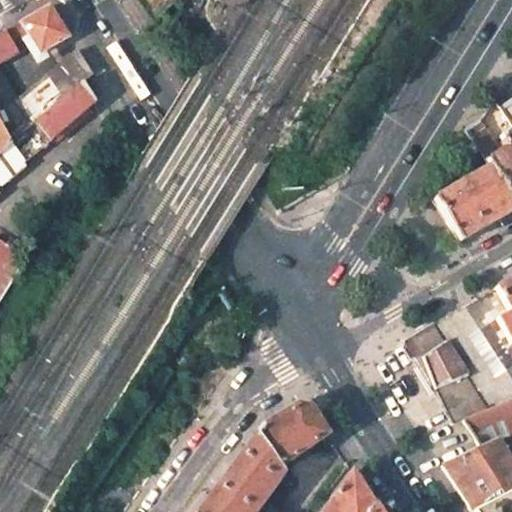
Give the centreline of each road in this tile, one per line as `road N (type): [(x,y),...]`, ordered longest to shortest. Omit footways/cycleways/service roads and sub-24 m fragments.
road 1 (tertiary): [(308,335),(92,0)]
road 2 (tertiary): [(308,335),(511,12)]
road 3 (residential): [(308,335),(248,390),(158,511)]
road 4 (residential): [(308,335),(349,337),(511,244)]
road 5 (residential): [(308,335),(422,511)]
